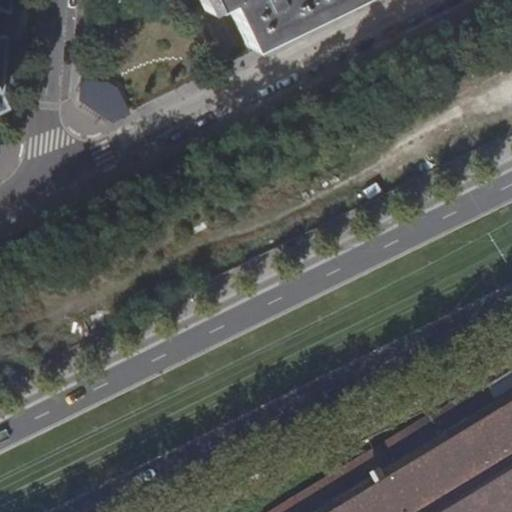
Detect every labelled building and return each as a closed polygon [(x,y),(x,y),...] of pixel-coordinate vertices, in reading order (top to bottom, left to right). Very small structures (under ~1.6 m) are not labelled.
[(0,0),(0,106),(3,92),(3,89),(4,86),(7,35),(0,35),(0,9),(9,10),(10,0),(0,0)] [(197,0),(203,10),(222,0),(224,0),(247,46),(264,38),(310,15),(341,0),(197,0)] [(80,81),(79,99),(94,110),(111,122),(128,114),(116,89),(106,83),(80,81)] [(353,481),(339,489),(352,511),(511,511),(511,370),(490,384),(488,380),(368,452),(363,445),(340,459),(353,481)] [(352,511),(339,489),(302,511),(352,511)]
